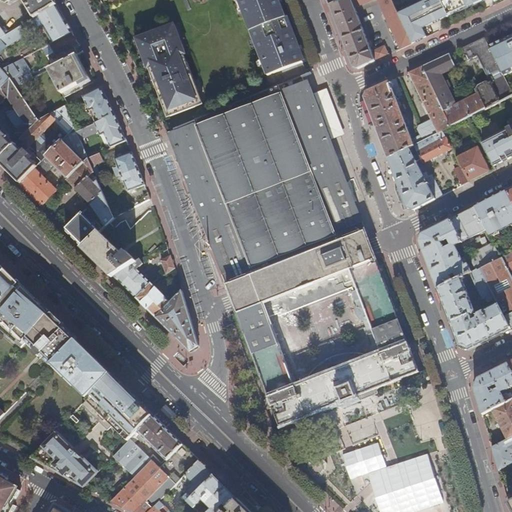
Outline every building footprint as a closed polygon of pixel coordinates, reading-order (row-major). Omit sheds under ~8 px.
[(0,0),(0,38),(8,34),(0,23),(0,0),(5,3),(8,0),(22,0),(34,18),(56,4),(53,0),(0,0)] [(239,0),(247,19),(250,18),(255,30),(252,31),(268,76),(267,77),(271,90),(303,77),(299,65),(304,63),(292,31),(288,33),(284,20),(287,19),(279,0),(239,0)] [(344,0),(331,6),(354,67),(359,69),(383,58),(389,55),(385,47),(377,50),(376,49),(372,51),(356,8),(374,0),(375,0),(396,44),(399,51),(409,46),(387,0),(344,0)] [(445,18),(436,0),(426,0),(394,15),(409,46),(424,39),(420,31),(445,18)] [(436,0),(445,18),(484,0),(436,0)] [(0,51),(5,47),(29,33),(42,25),(52,43),(72,32),(64,18),(56,4),(34,18),(8,34),(0,38),(0,51)] [(176,26),(141,39),(144,46),(140,47),(149,70),(152,70),(170,118),(205,105),(185,57),(187,55),(176,26)] [(78,43),(72,32),(52,43),(50,44),(61,63),(74,56),(78,54),(75,48),(80,46),(78,43)] [(491,50),(492,52),(504,76),(511,72),(511,70),(511,69),(511,36),(508,38),(508,42),(502,45),(500,42),(490,47),(491,50)] [(485,38),(459,50),(464,61),(468,60),(469,61),(491,50),(490,47),(485,38)] [(439,100),(452,128),(470,118),(494,106),(511,96),(511,90),(504,76),(492,52),(479,58),(492,83),(490,84),(487,83),(479,87),(478,90),(476,91),(479,95),(455,107),(449,95),(439,100)] [(429,64),(423,67),(438,97),(446,93),(436,73),(443,70),(445,73),(457,67),(450,54),(429,64)] [(74,56),(61,63),(49,70),(61,93),(87,79),(74,56)] [(10,79),(16,88),(35,77),(23,58),(2,70),(10,79)] [(0,88),(10,79),(2,70),(0,67),(0,88)] [(419,130),(422,136),(425,141),(445,131),(452,128),(439,100),(438,97),(423,67),(414,71),(410,73),(432,120),(421,126),(420,127),(419,130)] [(308,88),(303,77),(271,90),(174,130),(175,131),(173,131),(175,138),(172,140),(187,179),(197,206),(222,272),(221,273),(223,278),(225,278),(225,277),(251,267),(254,275),(340,241),(337,233),(363,223),(326,126),(311,87),(308,88)] [(0,159),(15,145),(14,144),(0,130),(0,104),(7,98),(25,124),(14,134),(19,140),(38,121),(16,88),(10,79),(0,88),(0,159)] [(403,95),(397,79),(382,86),(368,93),(366,99),(377,128),(389,159),(413,147),(415,146),(421,143),(425,141),(422,136),(413,140),(396,96),(399,95),(400,97),(403,95)] [(98,122),(115,115),(108,102),(107,98),(91,106),(98,122)] [(0,163),(6,170),(20,184),(34,169),(37,166),(21,151),(26,146),(28,148),(54,123),(59,128),(33,154),(41,162),(46,157),(74,129),(74,128),(72,122),(65,106),(38,121),(19,140),(14,144),(15,145),(0,159),(0,163)] [(106,138),(122,130),(120,127),(115,115),(98,122),(84,128),(75,132),(87,159),(98,154),(96,149),(90,151),(83,137),(102,129),(106,138)] [(74,128),(74,129),(75,132),(84,128),(82,124),(79,125),(77,120),(72,122),(74,128)] [(74,129),(46,157),(49,160),(69,179),(87,161),(87,159),(75,132),(74,129)] [(511,139),(507,130),(483,143),(495,167),(504,162),(511,158),(511,139)] [(445,131),(425,141),(421,143),(424,150),(418,153),(421,158),(420,158),(422,161),(423,161),(424,164),(453,150),(447,139),(448,138),(445,131)] [(421,143),(415,146),(418,153),(424,150),(421,143)] [(397,179),(400,188),(396,190),(401,204),(402,204),(403,206),(402,206),(404,211),(408,209),(412,210),(415,211),(444,197),(433,175),(429,177),(427,173),(424,174),(412,152),(415,150),(413,147),(389,159),(397,179)] [(463,166),(471,183),(477,179),(491,172),(479,148),(459,158),(463,166)] [(133,156),(132,153),(115,160),(121,176),(138,169),(133,156)] [(103,162),(100,154),(98,154),(87,159),(87,161),(93,173),(94,173),(98,172),(96,165),(103,162)] [(37,166),(34,169),(42,177),(52,167),(52,166),(48,162),(49,160),(46,157),(41,162),(37,166)] [(102,193),(98,185),(96,178),(92,181),(89,178),(93,173),(87,161),(69,179),(67,180),(91,205),(102,193)] [(456,170),(464,186),(471,183),(463,166),(456,170)] [(42,177),(34,169),(20,184),(33,197),(42,205),(56,191),(42,177)] [(138,169),(121,176),(128,193),(145,186),(144,183),(138,169)] [(491,200),(475,208),(487,231),(490,236),(511,224),(511,200),(507,192),(491,200)] [(114,218),(102,193),(91,205),(105,226),(114,218)] [(463,214),(451,220),(463,243),(465,246),(473,242),(471,239),(487,231),(475,208),(463,214)] [(74,237),(84,247),(99,232),(102,229),(94,222),(92,224),(83,216),(84,214),(83,213),(66,229),(74,237)] [(467,261),(466,258),(463,259),(456,247),(463,243),(451,220),(424,235),(421,243),(430,266),(439,290),(454,283),(451,277),(456,275),(459,280),(464,277),(471,274),(473,272),(469,264),(466,266),(464,263),(467,261)] [(402,380),(420,373),(401,323),(376,256),(372,245),(363,223),(337,233),(340,241),(254,275),(251,267),(225,277),(225,278),(238,314),(281,427),(298,421),(299,421),(308,417),(325,411),(342,405),(343,405),(359,399),(359,398),(376,391),(376,390),(402,380)] [(97,260),(114,277),(136,263),(125,252),(121,255),(99,232),(84,247),(97,260)] [(478,272),(482,270),(502,259),(494,244),(470,256),(478,271),(478,272)] [(166,275),(175,269),(170,256),(161,261),(166,275)] [(482,270),(511,329),(511,328),(511,274),(511,273),(504,258),(502,259),(482,270)] [(125,288),(137,299),(151,284),(137,270),(143,265),(140,260),(136,263),(114,277),(125,288)] [(0,300),(16,281),(8,273),(0,265),(0,300)] [(454,283),(439,290),(449,315),(451,321),(454,328),(461,346),(465,348),(471,350),(511,329),(482,270),(478,272),(478,271),(473,272),(471,274),(473,278),(484,300),(487,299),(488,301),(490,303),(494,301),(496,306),(480,314),(478,318),(475,319),(473,316),(475,314),(476,312),(464,282),(463,280),(465,279),(464,277),(459,280),(454,283)] [(473,278),(471,274),(464,277),(465,279),(463,280),(464,282),(473,278)] [(27,295),(49,313),(32,296),(16,281),(0,300),(0,315),(15,304),(27,295)] [(147,310),(156,319),(171,304),(151,284),(137,299),(147,310)] [(171,304),(156,319),(169,332),(190,353),(194,350),(199,347),(188,311),(182,292),(171,304)] [(28,339),(49,313),(27,295),(15,304),(0,315),(0,330),(21,347),(25,342),(28,339)] [(74,343),(76,340),(64,328),(49,313),(28,339),(37,347),(34,350),(36,352),(39,348),(44,353),(40,356),(42,358),(45,355),(53,364),(74,343)] [(37,347),(28,339),(25,342),(34,350),(37,347)] [(87,400),(109,378),(91,360),(74,343),(53,364),(52,365),(87,400)] [(325,511),(230,421),(242,406),(225,392),(215,405),(214,406),(195,388),(202,380),(202,374),(189,362),(179,352),(177,355),(175,357),(184,366),(194,376),(194,377),(165,406),(157,399),(147,389),(145,390),(143,393),(153,403),(162,412),(169,413),(179,403),(197,421),(186,434),(207,453),(217,441),(245,468),(231,483),(236,488),(257,509),(259,508),(260,506),(239,485),(251,473),(289,511),(325,511)] [(50,366),(52,365),(53,364),(45,355),(42,358),(50,366)] [(511,370),(509,364),(499,369),(489,374),(479,379),(475,388),(484,415),(493,410),(511,400),(511,394),(511,393),(508,394),(508,393),(504,395),(503,393),(511,388),(511,370)] [(132,438),(154,417),(132,395),(112,375),(109,378),(87,400),(82,406),(107,432),(112,427),(117,422),(132,438)] [(511,400),(493,410),(509,440),(511,438),(511,400)] [(167,463),(183,446),(167,430),(154,417),(132,438),(130,441),(133,443),(140,436),(164,460),(167,463)] [(130,441),(132,438),(117,422),(112,427),(128,442),(130,441)] [(61,475),(83,488),(98,473),(82,457),(81,459),(72,450),(73,449),(57,431),(31,458),(38,462),(41,458),(50,467),(49,468),(61,475)] [(494,439),(491,442),(493,448),(506,442),(503,437),(500,436),(494,439)] [(506,442),(493,448),(497,461),(500,471),(511,464),(511,438),(509,440),(506,442)] [(113,457),(136,480),(157,460),(152,455),(149,458),(133,443),(130,441),(128,442),(113,457)] [(124,511),(126,511),(149,511),(159,502),(182,480),(199,462),(191,454),(183,446),(167,463),(164,460),(161,463),(157,460),(136,480),(112,504),(124,511)] [(41,458),(38,462),(49,468),(50,467),(41,458)] [(322,478),(329,470),(329,465),(322,458),(315,458),(309,465),(309,471),(316,478),(322,478)] [(188,503),(214,477),(205,468),(199,462),(182,480),(191,490),(182,499),(187,504),(188,503)] [(0,511),(14,511),(11,510),(15,504),(22,491),(8,483),(10,479),(8,477),(0,472),(0,511)] [(222,511),(220,510),(224,506),(228,510),(238,500),(225,488),(214,477),(188,503),(196,511),(222,511)] [(249,511),(247,509),(238,500),(228,510),(225,511),(249,511)] [(159,511),(164,508),(159,502),(149,511),(159,511)] [(73,511),(58,503),(52,511),(73,511)]
